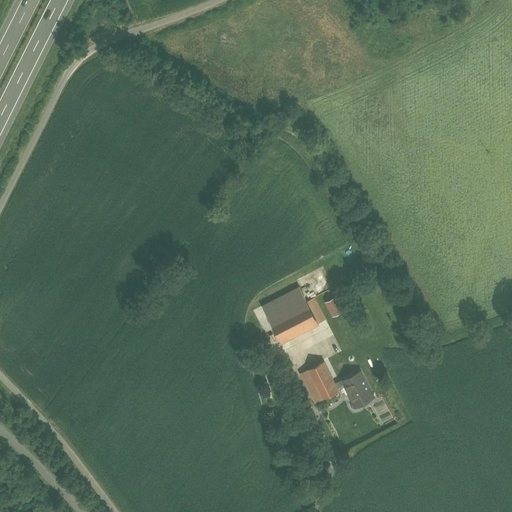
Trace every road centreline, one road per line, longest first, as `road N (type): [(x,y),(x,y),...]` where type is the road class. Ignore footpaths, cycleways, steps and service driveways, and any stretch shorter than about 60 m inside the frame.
road 1 (unclassified): [(0,203),(81,51),(220,0)]
road 2 (unclassified): [(116,511),(51,421),(0,368)]
road 3 (motorway): [(0,126),(64,0)]
road 4 (unclassified): [(83,511),(0,424)]
